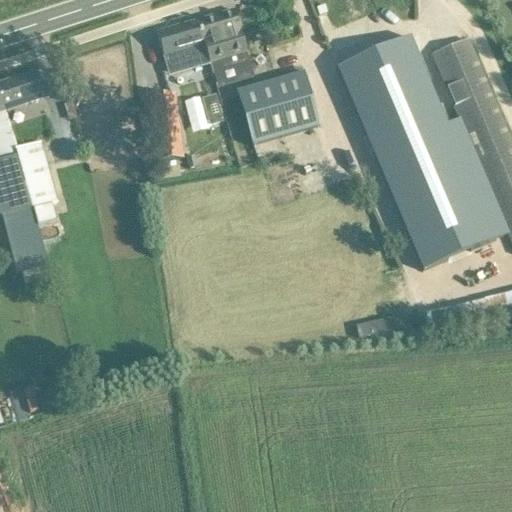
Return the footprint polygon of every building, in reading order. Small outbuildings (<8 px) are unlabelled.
[(233,12),(198,22),(210,64),(218,62),(221,71),(248,63),(246,54),(234,12),(233,12)] [(198,22),(156,34),(163,60),(167,73),(181,69),(182,72),(210,64),(198,22)] [(409,40),(335,72),(421,272),(495,241),(409,40)] [(42,100),(39,92),(34,74),(0,85),(0,100),(4,112),(42,100)] [(303,75),(236,95),(252,148),(319,129),(303,75)] [(214,78),(186,86),(192,107),(220,99),(214,78)] [(174,97),(149,100),(158,164),(182,161),(174,97)] [(16,150),(4,112),(0,100),(0,218),(0,219),(7,217),(17,262),(18,262),(20,271),(44,266),(42,257),(43,256),(38,234),(37,234),(30,212),(32,211),(15,151),(16,150)] [(204,145),(205,162),(228,161),(226,112),(187,113),(188,146),(204,145)] [(51,206),(57,204),(40,144),(16,150),(15,151),(32,211),(37,229),(56,223),(51,206)] [(511,294),(458,309),(464,330),(511,317),(511,294)]
